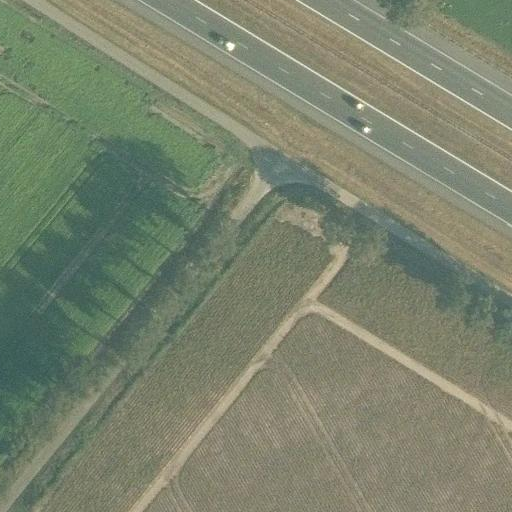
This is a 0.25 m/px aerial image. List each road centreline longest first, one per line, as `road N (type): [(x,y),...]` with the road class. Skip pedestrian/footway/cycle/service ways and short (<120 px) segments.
road 1 (unclassified): [(0,496),(283,159)]
road 2 (motorway): [(162,0),(511,210)]
road 3 (unclassified): [(25,0),(283,159)]
road 4 (unclassified): [(511,304),(283,159)]
road 5 (motorway): [(511,112),(326,0)]
